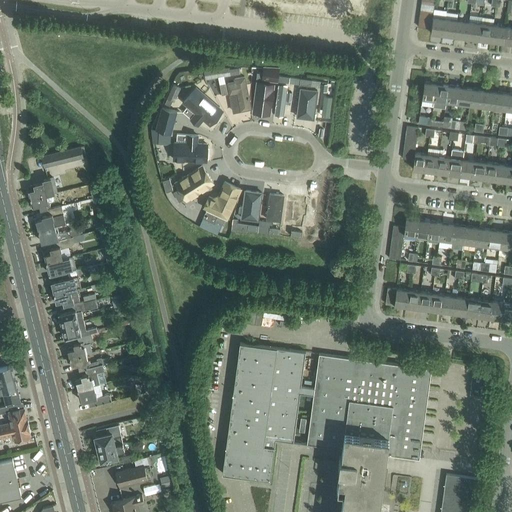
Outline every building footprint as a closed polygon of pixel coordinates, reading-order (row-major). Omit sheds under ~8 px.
[(431,28),(431,32),(444,34),(447,10),(434,8),(434,10),(433,16),(432,22),(431,28)] [(447,11),(444,34),(455,36),(457,19),(458,13),(447,11)] [(467,37),(469,21),(457,19),(455,36),(467,37)] [(479,39),(481,22),(469,21),(467,37),(479,39)] [(491,40),(493,24),(481,22),(479,39),(491,40)] [(502,42),(505,25),(493,24),(491,40),(502,42)] [(511,43),(511,26),(505,25),(502,42),(511,43)] [(204,71),(205,78),(221,76),(228,75),(240,73),(239,68),(229,69),(228,67),(220,68),(204,71)] [(278,81),(279,75),(263,73),(257,72),(256,78),(278,81)] [(300,84),(301,78),(279,75),(278,81),(289,82),(300,84)] [(321,80),(301,78),(300,84),(320,86),(321,80)] [(244,79),(226,82),(228,93),(232,114),(250,110),(244,79)] [(257,81),(253,111),(270,113),(274,83),(257,81)] [(434,99),(437,83),(424,81),(422,97),(434,99)] [(226,82),(219,83),(222,94),(228,93),(226,82)] [(434,99),(433,106),(445,107),(446,101),(448,84),(437,83),(434,99)] [(458,102),(461,86),(448,84),(446,101),(458,102)] [(470,104),(473,87),(461,86),(458,102),(470,104)] [(188,105),(183,111),(198,124),(203,118),(210,124),(223,110),(196,87),(184,101),(188,105)] [(286,93),(286,89),(277,87),(272,117),(281,118),(284,104),(288,104),(290,94),(286,93)] [(482,106),(484,89),(473,87),(470,104),(482,106)] [(494,107),(496,91),(484,89),(482,106),(494,107)] [(317,93),(298,91),(295,118),(314,120),(317,93)] [(506,109),(508,92),(496,91),(494,107),(506,109)] [(332,96),(324,95),(321,115),(329,116),(332,96)] [(163,106),(158,121),(173,125),(177,111),(163,106)] [(428,115),(419,114),(418,123),(427,124),(428,116),(428,115)] [(158,121),(156,129),(159,130),(165,131),(170,133),(173,125),(158,121)] [(511,135),(511,127),(504,126),(503,134),(511,135)] [(198,134),(177,133),(176,142),(174,142),(174,159),(206,160),(207,157),(208,155),(209,154),(209,150),(208,148),(207,147),(207,143),(197,143),(198,134)] [(489,144),(490,136),(478,134),(477,142),(489,144)] [(83,156),(81,146),(81,145),(42,155),(44,165),(83,156)] [(461,175),(463,158),(464,150),(452,148),(451,156),(449,173),(461,175)] [(425,170),(427,153),(414,151),(414,154),(413,159),(412,168),(425,170)] [(437,171),(439,155),(427,153),(425,170),(437,171)] [(449,173),(451,156),(439,155),(437,171),(449,173)] [(472,176),(475,159),(463,158),(461,175),(472,176)] [(484,178),(487,161),(475,159),(472,176),(484,178)] [(496,179),(498,163),(487,161),(484,178),(496,179)] [(508,181),(511,164),(498,163),(496,179),(508,181)] [(200,167),(176,182),(186,199),(213,182),(207,172),(205,174),(200,167)] [(29,186),(30,190),(29,190),(31,198),(47,194),(51,193),(57,192),(53,177),(44,179),(45,182),(29,186)] [(173,189),(170,178),(163,180),(166,191),(173,189)] [(227,217),(241,188),(225,181),(218,197),(214,198),(209,196),(204,207),(227,217)] [(47,194),(31,198),(33,206),(34,206),(34,208),(40,206),(41,208),(51,206),(49,201),(53,200),(54,198),(53,195),(51,193),(47,194)] [(258,222),(260,195),(242,193),(240,221),(258,222)] [(280,222),(284,198),(264,195),(261,219),(280,222)] [(289,195),(285,223),(301,225),(302,214),(304,215),(306,206),(304,206),(305,197),(289,195)] [(37,222),(39,230),(55,226),(53,218),(54,218),(53,215),(63,213),(62,206),(46,209),(47,215),(43,216),(43,218),(37,220),(38,222),(37,222)] [(230,228),(230,227),(233,219),(228,217),(227,219),(209,211),(206,210),(203,217),(215,223),(215,221),(225,225),(224,227),(230,228)] [(416,235),(419,218),(406,216),(405,226),(404,231),(404,233),(416,235)] [(258,231),(259,225),(237,222),(238,219),(233,218),(231,229),(247,231),(247,230),(258,231)] [(428,236),(431,219),(419,218),(416,235),(428,236)] [(440,238),(443,221),(431,219),(428,236),(440,238)] [(280,234),(280,228),(270,227),(270,224),(272,224),(272,221),(259,220),(259,225),(258,231),(280,234)] [(452,239),(454,223),(443,221),(440,238),(452,239)] [(464,241),(466,224),(454,223),(452,239),(464,241)] [(476,243),(478,226),(466,224),(464,241),(476,243)] [(83,234),(83,233),(82,227),(79,228),(79,227),(57,232),(55,226),(39,230),(41,238),(41,237),(42,241),(54,239),(54,241),(83,234)] [(488,244),(490,228),(478,226),(476,243),(488,244)] [(110,245),(108,237),(105,227),(99,228),(102,238),(104,247),(110,245)] [(302,237),(302,231),(280,228),(280,234),(291,235),(301,237),(302,237)] [(500,246),(502,229),(490,228),(488,244),(500,246)] [(511,247),(511,244),(511,230),(502,229),(500,246),(511,247)] [(75,242),(85,239),(84,235),(88,234),(88,231),(83,233),(83,234),(54,241),(56,247),(51,248),(51,250),(45,252),(46,254),(45,254),(47,261),(63,258),(63,257),(71,255),(69,246),(71,245),(75,242)] [(110,245),(104,247),(108,261),(114,260),(110,245)] [(63,257),(63,258),(47,261),(49,269),(50,274),(63,271),(76,267),(73,255),(71,255),(63,257)] [(118,278),(114,260),(108,261),(113,279),(118,278)] [(89,270),(88,265),(67,270),(68,272),(62,273),(64,279),(58,280),(52,282),(53,284),(53,286),(55,294),(77,288),(74,278),(78,277),(77,273),(89,270)] [(483,281),(484,273),(472,272),(471,278),(471,279),(483,281)] [(407,306),(409,289),(388,286),(386,303),(407,306)] [(80,299),(77,288),(55,294),(57,301),(58,303),(64,302),(65,304),(75,301),(74,301),(80,299)] [(419,307),(421,291),(409,289),(407,306),(419,307)] [(431,309),(433,292),(421,291),(419,307),(431,309)] [(442,310),(445,294),(433,292),(431,309),(442,310)] [(454,312),(457,295),(445,294),(442,310),(454,312)] [(466,314),(468,297),(457,295),(454,312),(466,314)] [(478,315),(480,299),(468,297),(466,314),(478,315)] [(490,317),(492,300),(480,299),(478,315),(490,317)] [(502,318),(504,302),(492,300),(490,317),(502,318)] [(86,309),(84,302),(70,305),(71,311),(60,313),(63,326),(84,320),(82,310),(86,309)] [(511,319),(511,302),(504,302),(502,318),(511,319)] [(244,322),(261,325),(263,313),(245,311),(244,322)] [(97,326),(90,328),(86,329),(84,320),(63,326),(65,333),(65,335),(66,335),(66,337),(77,335),(77,336),(99,331),(100,331),(100,328),(97,328),(97,326)] [(93,341),(93,337),(100,336),(99,331),(77,336),(79,342),(74,344),(74,346),(68,347),(69,350),(71,357),(86,354),(86,353),(93,351),(90,341),(93,341)] [(419,458),(431,367),(319,352),(314,386),(301,384),(306,350),(240,342),(223,473),(270,479),(276,438),(293,441),(300,392),(314,394),(307,443),(342,447),(341,455),(340,455),(338,467),(339,467),(336,489),(343,490),(340,511),(379,511),(385,469),(387,453),(393,454),(415,457),(419,458)] [(86,354),(71,357),(72,364),(73,364),(73,367),(79,365),(80,367),(88,365),(89,367),(99,364),(103,363),(109,362),(109,360),(110,360),(109,356),(102,358),(102,357),(97,358),(97,360),(89,362),(89,359),(88,359),(86,354)] [(82,377),(76,379),(77,381),(76,381),(78,389),(94,385),(100,384),(96,371),(104,369),(103,363),(99,364),(89,367),(85,368),(86,374),(82,375),(82,377)] [(0,380),(15,376),(13,371),(15,369),(14,366),(12,365),(12,364),(0,367),(0,380)] [(473,373),(470,393),(490,396),(493,376),(473,373)] [(18,382),(16,381),(15,376),(0,380),(0,394),(4,393),(3,391),(18,388),(17,386),(19,385),(18,382)] [(96,393),(94,385),(78,389),(80,397),(81,397),(82,401),(88,399),(90,407),(112,401),(110,393),(97,397),(96,392),(96,393)] [(27,418),(24,407),(22,408),(21,403),(0,407),(0,413),(9,412),(11,421),(0,423),(0,430),(29,423),(27,418)] [(31,431),(29,423),(0,430),(0,441),(1,441),(0,438),(14,435),(15,440),(31,436),(30,432),(31,431)] [(119,424),(111,426),(97,430),(99,436),(95,436),(98,448),(123,442),(119,424)] [(124,449),(123,442),(98,448),(101,461),(118,457),(117,451),(124,449)] [(122,455),(123,462),(134,459),(132,453),(122,455)] [(148,478),(145,465),(149,464),(148,456),(143,457),(134,459),(136,467),(116,472),(119,485),(148,478)] [(0,500),(21,496),(13,458),(0,460),(0,500)] [(473,511),(478,477),(446,473),(440,511),(473,511)] [(139,511),(140,511),(138,503),(144,502),(142,493),(112,501),(114,511),(139,511)]
